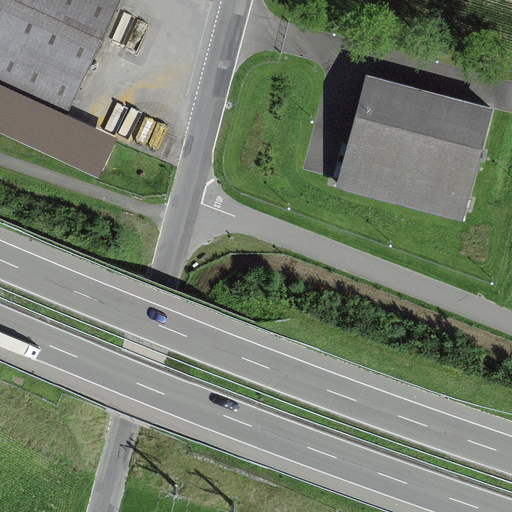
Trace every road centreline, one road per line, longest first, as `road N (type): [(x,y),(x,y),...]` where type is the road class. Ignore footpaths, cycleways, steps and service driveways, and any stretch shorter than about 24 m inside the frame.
road 1 (motorway): [(511,455),(0,259)]
road 2 (motorway): [(0,326),(486,511)]
road 3 (residential): [(511,321),(185,198)]
road 4 (residential): [(185,198),(105,511)]
road 5 (residential): [(240,0),(185,198)]
